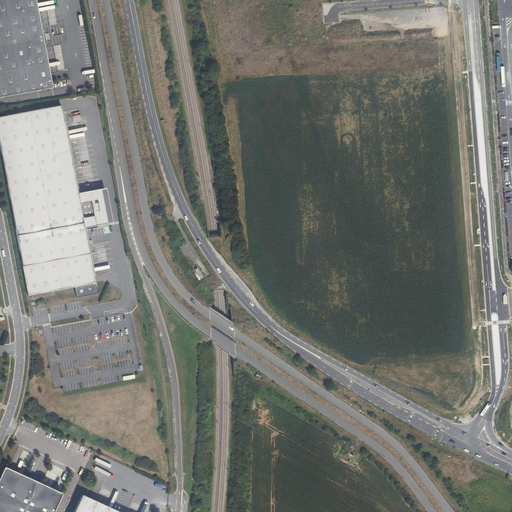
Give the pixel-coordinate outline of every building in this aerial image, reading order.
[(0,0),(0,96),(48,86),(33,0),(0,0)] [(78,193),(61,104),(0,115),(0,149),(17,235),(83,223),(84,222),(83,217),(80,202),(78,193)] [(105,188),(78,193),(80,202),(91,200),(94,214),(83,217),(84,222),(85,226),(111,221),(105,188)] [(83,223),(17,235),(27,295),(74,286),(76,298),(96,293),(92,268),(84,226),(83,223)] [(195,270),(201,279),(204,277),(198,268),(195,270)] [(54,511),(64,492),(5,466),(0,477),(0,511),(54,511)] [(121,511),(84,494),(75,511),(121,511)]
